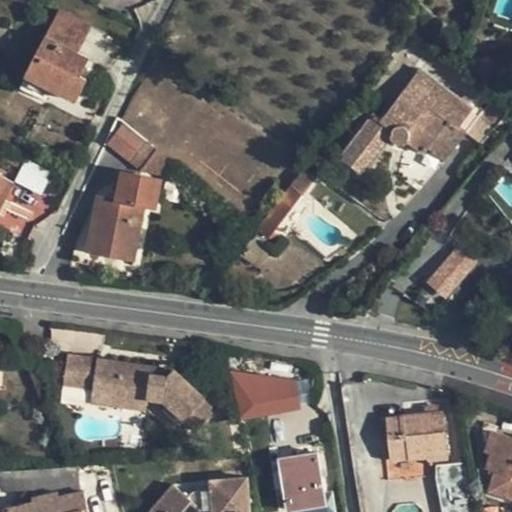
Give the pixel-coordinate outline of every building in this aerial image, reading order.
[(64,11),(25,85),(43,94),(47,87),(79,105),(91,82),(84,78),(93,60),(82,54),(96,28),(64,11)] [(376,116),(342,162),(365,179),(392,142),(406,152),(412,145),(427,156),(432,150),(449,163),(470,135),(463,130),(476,112),(421,71),(383,121),(376,116)] [(115,139),(104,159),(142,180),(153,159),(115,139)] [(309,168),(263,228),(275,237),(321,177),(309,168)] [(0,215),(17,184),(0,174),(0,215)] [(171,176),(166,190),(192,200),(197,186),(171,176)] [(100,199),(91,253),(137,261),(146,208),(155,210),(159,187),(116,180),(113,201),(100,199)] [(456,246),(425,282),(446,300),(477,263),(456,246)] [(74,355),(68,384),(96,389),(94,403),(147,415),(151,404),(166,406),(171,413),(168,417),(184,434),(190,429),(200,438),(215,421),(205,409),(208,405),(194,392),(197,391),(193,374),(173,378),(174,383),(157,381),(158,374),(74,355)] [(224,416),(233,450),(252,445),(255,455),(284,451),(277,407),(243,411),(224,416)] [(393,417),(397,462),(414,460),(414,463),(433,461),(433,465),(452,463),(448,412),(393,417)] [(500,471),(494,492),(511,498),(511,437),(497,432),(490,452),(495,454),(491,468),(500,471)] [(285,463),(293,511),(334,511),(334,504),(330,502),(323,457),(285,463)] [(441,468),(445,491),(451,490),(455,511),(475,508),(467,463),(441,468)] [(157,511),(256,511),(254,480),(216,482),(216,491),(203,492),(191,497),(179,488),(157,511)] [(87,511),(91,510),(88,493),(64,498),(63,493),(36,499),(37,505),(9,511),(8,511),(87,511)]
